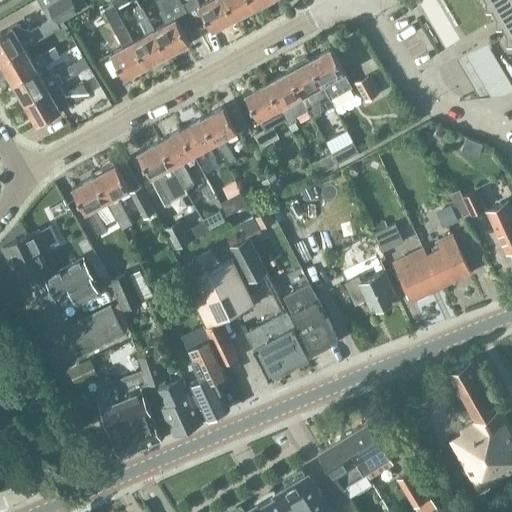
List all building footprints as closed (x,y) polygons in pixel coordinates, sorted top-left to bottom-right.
[(33,31),(14,26),(0,33),(0,59),(1,62),(26,48),(66,25),(64,22),(82,12),(74,0),(62,0),(45,10),(52,20),(33,31)] [(124,0),(112,0),(115,5),(115,6),(117,9),(127,4),(124,0)] [(155,30),(169,56),(191,44),(178,20),(189,14),(181,0),(158,0),(157,1),(164,13),(161,14),(167,24),(155,30)] [(208,21),(214,32),(236,20),(225,0),(211,0),(201,6),(197,0),(195,0),(186,5),(198,27),(208,21)] [(225,0),(236,20),(257,9),(252,0),(225,0)] [(252,0),(257,9),(273,0),(252,0)] [(457,57),(471,81),(479,95),(479,97),(504,93),(511,88),(511,0),(487,0),(488,4),(493,4),(498,12),(498,21),(503,21),(509,31),(492,42),(490,37),(457,57)] [(148,67),(134,41),(117,9),(115,6),(105,11),(124,47),(112,53),(126,79),(148,67)] [(134,41),(148,67),(169,56),(155,30),(144,8),(136,12),(142,24),(141,25),(146,35),(134,41)] [(55,46),(43,53),(49,63),(61,56),(55,46)] [(332,47),(310,59),(329,94),(331,98),(353,86),(332,47)] [(26,48),(1,62),(13,83),(38,68),(39,69),(49,63),(43,53),(33,59),(26,48)] [(297,66),(289,70),(310,109),(314,118),(322,113),(320,98),(329,94),(310,59),(308,56),(305,55),(296,60),(295,63),(297,66)] [(25,103),(50,88),(60,83),(60,84),(80,73),(76,65),(57,76),(56,74),(46,80),(39,69),(38,68),(13,83),(25,103)] [(289,70),(268,82),(288,119),(290,124),(296,120),(297,120),(295,117),(310,109),(289,70)] [(357,82),(366,99),(378,93),(369,75),(357,82)] [(268,82),(246,93),(266,129),(255,135),(262,147),(273,141),(280,137),(274,126),(288,119),(268,82)] [(50,88),(25,103),(38,124),(90,94),(85,84),(57,100),(50,88)] [(224,105),(202,117),(216,142),(228,165),(236,160),(238,159),(226,137),(238,130),(228,112),(224,105)] [(202,117),(181,128),(195,153),(216,142),(202,117)] [(296,120),(290,124),(291,125),(294,130),(300,127),(296,120)] [(181,128),(160,140),(174,164),(186,187),(195,182),(183,159),(195,153),(181,128)] [(160,140),(138,151),(166,202),(188,191),(186,187),(174,164),(160,140)] [(332,154),(338,165),(351,158),(360,153),(355,143),(351,145),(332,154)] [(338,165),(332,154),(316,163),(321,174),(338,165)] [(95,176),(108,201),(123,229),(133,224),(118,196),(130,190),(124,179),(125,179),(123,175),(122,175),(116,164),(115,165),(113,163),(110,162),(103,165),(103,169),(104,171),(95,176)] [(312,163),(304,167),(310,178),(318,174),(312,163)] [(275,174),(263,181),(272,198),(284,191),(275,174)] [(108,201),(95,176),(74,188),(99,235),(109,230),(97,207),(108,201)] [(142,187),(131,192),(145,218),(156,212),(142,187)] [(478,189),(463,196),(472,214),(486,207),(478,189)] [(229,198),(227,199),(234,213),(249,205),(242,191),(229,198)] [(493,221),(507,252),(511,249),(511,209),(506,197),(491,205),(497,219),(493,221)] [(451,205),(441,210),(448,225),(458,220),(451,205)] [(249,236),(277,221),(270,208),(242,222),(249,236)] [(208,229),(225,220),(220,211),(203,219),(204,221),(208,229)] [(186,231),(180,220),(166,228),(176,248),(191,240),(186,231)] [(191,240),(209,231),(208,229),(204,221),(186,231),(191,240)] [(379,246),(385,257),(398,250),(388,228),(374,235),(379,246)] [(40,229),(4,246),(15,267),(18,266),(26,282),(49,271),(40,253),(49,249),(40,229)] [(428,256),(442,287),(471,272),(456,242),(452,235),(437,242),(441,250),(428,256)] [(230,246),(247,280),(267,270),(249,237),(230,246)] [(385,259),(385,257),(379,246),(371,250),(377,263),(385,259)] [(442,287),(428,256),(414,263),(410,255),(395,263),(399,270),(398,270),(413,301),(442,287)] [(94,280),(97,278),(84,256),(47,277),(59,299),(62,297),(70,293),(75,303),(99,289),(94,280)] [(201,275),(187,281),(188,283),(195,299),(208,325),(219,320),(220,320),(235,313),(255,304),(234,259),(220,266),(201,275)] [(140,270),(130,275),(141,300),(154,295),(140,270)] [(112,279),(125,309),(142,301),(141,300),(130,275),(129,272),(112,279)] [(346,282),(349,289),(357,304),(367,299),(372,309),(376,307),(377,309),(379,308),(383,309),(391,306),(392,302),(394,301),(393,299),(397,297),(386,272),(363,282),(360,276),(346,282)] [(159,284),(155,286),(159,294),(167,290),(165,286),(159,284)] [(310,284),(285,297),(292,311),(303,333),(305,332),(314,350),(327,343),(330,344),(335,341),(336,339),(337,338),(310,284)] [(65,327),(79,356),(126,333),(112,304),(65,327)] [(292,366),(310,357),(287,313),(283,315),(269,322),(292,366)] [(208,325),(206,326),(224,364),(237,357),(220,320),(219,320),(208,325)] [(269,322),(247,333),(270,377),(273,375),(277,377),(285,373),(285,370),(292,366),(269,322)] [(194,345),(188,348),(194,360),(202,378),(191,383),(207,419),(230,408),(220,386),(224,384),(221,378),(227,375),(220,360),(209,338),(194,345)] [(160,387),(167,384),(155,351),(139,357),(149,383),(157,380),(160,387)] [(90,360),(70,369),(78,386),(98,377),(90,360)] [(450,374),(476,422),(461,430),(464,435),(451,442),(478,492),(511,473),(511,426),(493,392),(488,395),(470,363),(450,374)] [(137,449),(162,439),(141,386),(148,384),(142,369),(115,380),(120,395),(116,396),(137,449)] [(174,434),(203,421),(202,420),(187,385),(183,377),(159,387),(167,404),(162,407),(174,434)] [(120,395),(115,380),(99,386),(104,401),(99,403),(120,456),(137,449),(116,396),(120,395)] [(187,385),(202,420),(207,418),(191,383),(187,385)] [(19,389),(1,397),(7,409),(24,401),(19,389)] [(345,435),(360,460),(366,470),(374,465),(390,456),(369,421),(345,435)] [(342,485),(366,470),(360,460),(345,435),(321,450),(342,485)] [(327,511),(332,509),(309,471),(275,492),(277,495),(260,506),(258,502),(241,511),(327,511)] [(398,478),(415,507),(427,500),(410,471),(398,478)]
